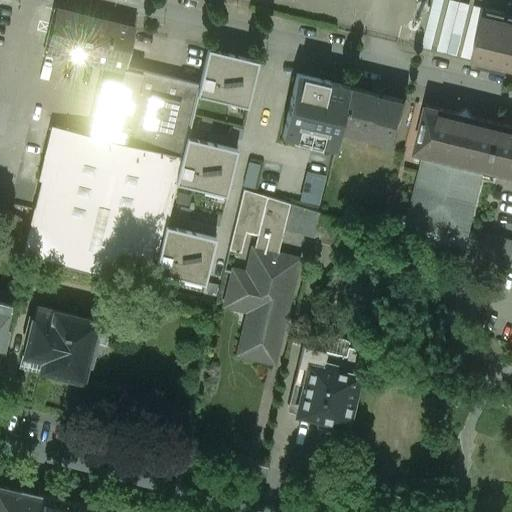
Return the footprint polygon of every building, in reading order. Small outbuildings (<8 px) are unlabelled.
[(511,14),(507,13),(487,8),(473,64),(511,73),(511,14)] [(135,30),(56,10),(46,49),(105,63),(125,68),(135,30)] [(199,86),(191,120),(251,134),(269,63),(207,48),(199,86)] [(199,86),(105,63),(88,135),(181,156),(199,86)] [(350,87),(298,74),(287,119),(339,132),(350,87)] [(407,101),(350,87),(339,132),(396,145),(407,101)] [(511,126),(427,106),(415,152),(424,155),(484,170),(511,176),(511,126)] [(88,135),(51,126),(39,180),(42,181),(24,258),(149,286),(151,280),(164,227),(172,196),(181,156),(88,134),(88,135)] [(245,164),(183,149),(181,156),(172,196),(233,211),(245,164)] [(484,170),(424,155),(408,224),(467,239),(484,170)] [(250,161),(248,181),(258,182),(261,162),(250,161)] [(303,191),(323,194),(327,173),(306,170),(303,191)] [(268,196),(245,189),(230,250),(242,253),(247,233),(259,235),(268,196)] [(292,203),(268,196),(259,235),(249,275),(235,272),(230,294),(261,301),(255,330),(248,328),(242,354),(273,361),(297,261),(279,256),(292,203)] [(355,227),(320,218),(314,242),(350,250),(355,227)] [(225,241),(164,227),(151,280),(212,294),(225,241)] [(501,239),(487,235),(480,258),(495,262),(501,239)] [(511,241),(501,239),(495,262),(511,266),(511,241)] [(97,321),(36,307),(33,317),(22,355),(41,360),(38,371),(82,381),(86,364),(88,364),(89,362),(90,360),(91,360),(93,359),(95,357),(96,356),(97,353),(97,350),(97,348),(97,347),(96,345),(94,343),(95,339),(92,339),(97,321)] [(0,345),(2,338),(1,338),(6,321),(5,321),(8,312),(0,309),(0,345)] [(326,350),(304,345),(299,365),(309,367),(310,365),(320,367),(321,362),(323,362),(326,350)] [(363,359),(326,350),(323,362),(321,362),(320,367),(310,365),(309,367),(306,382),(304,381),(301,395),(303,395),(298,416),(318,421),(322,422),(322,421),(347,427),(348,427),(363,359)] [(347,427),(322,421),(322,422),(318,421),(316,428),(345,435),(347,427)] [(18,491),(0,486),(0,511),(39,511),(44,496),(19,490),(18,491)] [(85,506),(44,496),(39,511),(104,511),(105,510),(86,505),(85,506)]
